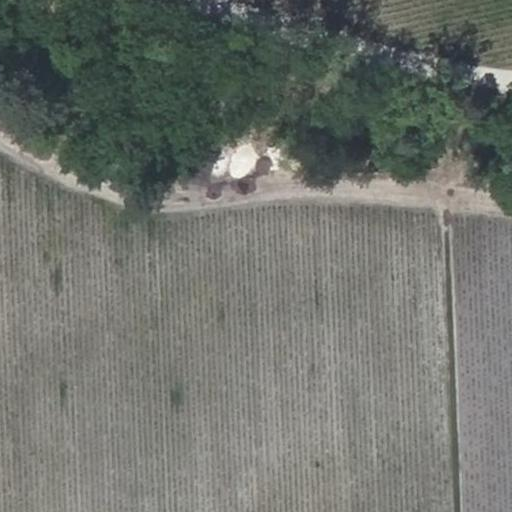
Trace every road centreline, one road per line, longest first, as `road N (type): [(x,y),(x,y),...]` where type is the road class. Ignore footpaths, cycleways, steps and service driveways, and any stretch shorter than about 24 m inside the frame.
road 1 (track): [(0,137),(129,197),(174,205),(280,188),(511,208)]
road 2 (track): [(203,0),(480,78),(511,80)]
road 3 (track): [(459,511),(447,197)]
